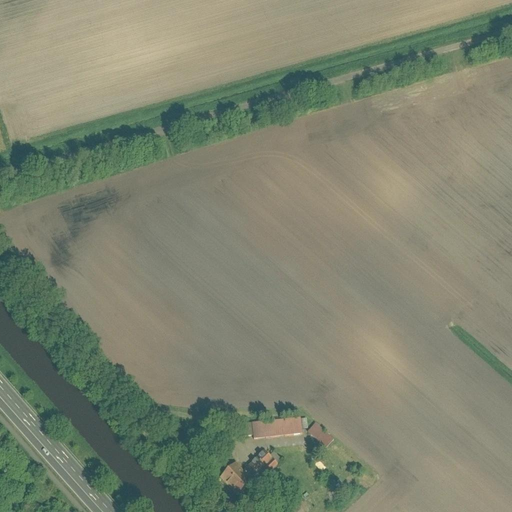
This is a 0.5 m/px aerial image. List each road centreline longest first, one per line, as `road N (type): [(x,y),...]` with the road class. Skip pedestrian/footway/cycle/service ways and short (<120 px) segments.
road 1 (unclassified): [(0,171),(511,25)]
road 2 (unclassified): [(0,269),(124,405)]
road 3 (primary): [(0,392),(104,511)]
